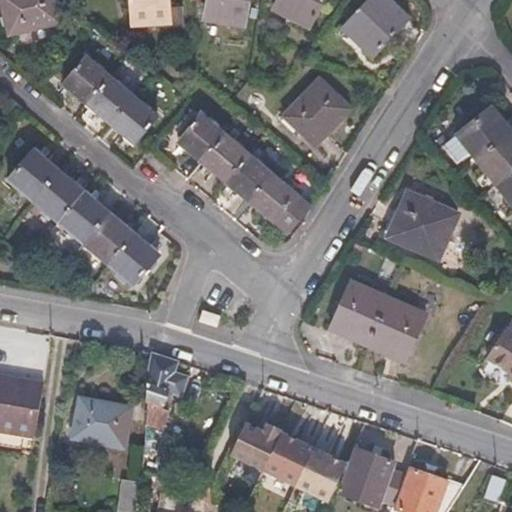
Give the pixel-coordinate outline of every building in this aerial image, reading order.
[(0,0),(0,3),(7,36),(58,24),(52,0),(0,0)] [(127,0),(129,22),(153,20),(153,26),(171,24),(169,0),(127,0)] [(206,0),(204,15),(227,19),(226,25),(244,28),(248,0),(206,0)] [(277,0),(273,9),(295,20),(293,24),(308,32),(324,0),(277,0)] [(388,0),(369,0),(345,26),(364,44),(360,48),(372,58),(409,18),(388,0)] [(62,84),(85,104),(106,78),(83,59),(62,84)] [(85,104),(109,123),(130,98),(106,78),(85,104)] [(317,80),(285,114),(307,135),(303,140),(314,150),(350,111),(317,80)] [(130,98),(109,123),(135,145),(156,119),(130,98)] [(477,160),(511,134),(492,109),(459,136),(477,160)] [(201,163),(224,136),(199,115),(177,142),(201,163)] [(497,185),(511,174),(511,134),(477,160),(497,185)] [(201,163),(225,182),(247,156),(224,136),(201,163)] [(5,178),(33,203),(59,172),(31,148),(5,178)] [(225,182),(249,203),(272,177),(247,156),(225,182)] [(33,203),(57,223),(83,193),(59,172),(33,203)] [(511,174),(497,185),(511,203),(511,174)] [(272,177),(249,203),(286,234),(309,207),(272,177)] [(57,223),(83,245),(108,214),(83,193),(57,223)] [(409,195),(390,238),(438,259),(456,216),(409,195)] [(83,245),(108,266),(133,235),(108,214),(83,245)] [(133,235),(108,266),(134,287),(159,257),(133,235)] [(330,329),(366,345),(387,298),(350,282),(330,329)] [(387,298),(366,345),(404,361),(424,314),(387,298)] [(511,370),(511,329),(506,326),(487,354),(511,370)] [(137,360),(143,361),(145,354),(138,353),(137,360)] [(146,379),(147,426),(160,430),(166,412),(161,410),(167,392),(179,396),(185,378),(173,374),(176,363),(153,356),(150,355),(146,379)] [(0,432),(22,436),(33,438),(42,385),(0,378),(0,432)] [(130,409),(78,399),(71,439),(123,449),(130,409)] [(230,458),(263,472),(280,434),(281,431),(266,425),(263,429),(258,432),(245,425),(230,458)] [(312,449),(280,434),(263,472),(295,486),(312,449)] [(345,463),(312,449),(295,486),(327,500),(345,463)] [(380,501),(392,505),(403,475),(390,471),(392,465),(354,452),(350,465),(346,464),(339,484),(342,485),(339,494),(377,507),(380,501)] [(483,498),(483,499),(495,503),(506,470),(493,466),(483,498)] [(402,511),(446,511),(460,489),(408,471),(395,509),(402,511)] [(117,511),(132,511),(135,493),(119,492),(117,511)]
